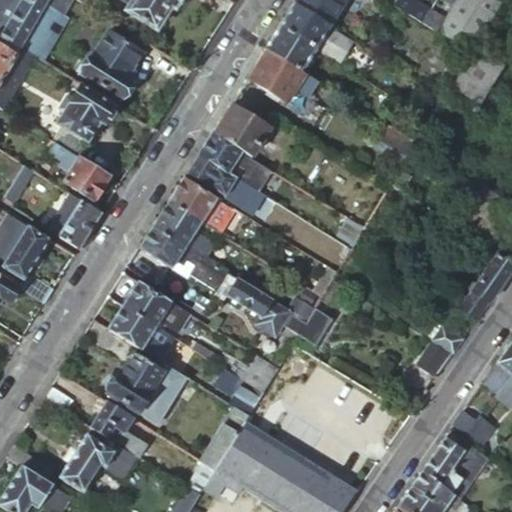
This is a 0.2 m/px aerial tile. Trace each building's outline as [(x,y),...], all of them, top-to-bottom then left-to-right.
[(36,20),(47,0),(1,0),(16,7),(36,20)] [(71,0),(47,0),(36,20),(25,39),(20,47),(34,57),(42,61),(68,19),(62,15),(71,0)] [(124,0),(130,3),(125,9),(156,29),(171,5),(175,8),(180,0),(124,0)] [(343,7),(331,0),(295,0),(292,5),(329,28),(343,7)] [(457,0),(445,20),(438,33),(471,53),(476,46),(486,31),(502,6),(492,0),(457,0)] [(408,14),(423,23),(430,10),(416,2),(408,14)] [(329,28),(292,5),(278,28),(315,51),(320,54),(322,50),(317,48),(329,28)] [(4,26),(25,39),(36,20),(16,7),(4,26)] [(423,23),(438,33),(445,20),(430,10),(423,23)] [(0,32),(0,46),(15,56),(20,47),(25,39),(4,26),(0,32)] [(315,51),(278,28),(264,50),(265,51),(301,74),(315,51)] [(84,57),(75,72),(120,100),(132,81),(126,78),(141,54),(108,33),(90,61),(84,57)] [(0,81),(13,59),(15,56),(0,46),(0,81)] [(502,63),(476,46),(471,53),(447,92),(474,109),(502,63)] [(13,59),(0,81),(0,109),(2,111),(34,57),(20,47),(15,56),(13,59)] [(304,76),(301,74),(265,51),(247,81),(286,105),(304,76)] [(115,108),(82,86),(57,126),(61,128),(52,143),(77,159),(100,123),(103,125),(115,108)] [(432,93),(440,97),(444,92),(436,87),(432,93)] [(438,101),(440,97),(432,93),(430,96),(438,101)] [(426,104),(419,116),(431,123),(438,111),(426,104)] [(231,107),(213,136),(251,160),(269,131),(231,107)] [(431,123),(419,116),(411,128),(423,135),(431,123)] [(417,146),(385,126),(372,146),(404,167),(417,146)] [(213,136),(211,135),(197,155),(259,194),(272,174),(251,160),(213,136)] [(77,159),(52,143),(48,141),(44,147),(49,149),(47,153),(61,162),(58,166),(68,172),(61,182),(94,203),(109,179),(77,159)] [(259,194),(197,155),(185,175),(231,203),(236,194),(259,208),(265,198),(259,194)] [(12,183),(24,166),(18,162),(7,180),(12,183)] [(227,208),(182,180),(166,205),(211,233),(227,208)] [(3,198),(13,204),(19,194),(13,190),(10,188),(3,198)] [(511,203),(489,188),(461,229),(489,249),(511,215),(511,203)] [(89,233),(101,214),(69,195),(47,230),(78,250),(89,233)] [(211,233),(166,205),(158,218),(150,231),(183,251),(190,239),(203,247),(211,233)] [(251,223),(237,215),(229,227),(243,235),(251,223)] [(48,240),(26,227),(5,260),(23,272),(26,274),(48,240)] [(183,251),(150,231),(137,251),(171,271),(175,264),(182,268),(185,263),(193,268),(188,276),(216,293),(224,277),(183,251)] [(460,309),(476,321),(511,269),(511,264),(497,255),(460,309)] [(321,303),(336,278),(326,271),(310,296),(321,303)] [(43,305),(52,291),(26,274),(23,272),(14,286),(18,288),(43,305)] [(18,288),(14,286),(0,276),(0,303),(1,302),(6,306),(18,288)] [(300,324),(285,314),(224,277),(216,293),(213,299),(221,304),(225,299),(258,320),(255,325),(256,329),(272,339),(277,338),(285,323),(296,330),(300,324)] [(136,284),(122,308),(156,329),(166,314),(176,320),(181,312),(136,284)] [(306,303),(310,296),(301,291),(297,297),(306,303)] [(293,303),(285,314),(300,324),(306,327),(313,315),(309,313),(312,308),(312,307),(306,303),(302,308),(293,303)] [(122,308),(107,331),(142,353),(151,337),(161,343),(166,335),(156,329),(122,308)] [(442,327),(432,341),(438,344),(453,355),(463,340),(442,327)] [(495,396),(511,373),(511,340),(511,339),(480,384),(495,396)] [(421,369),(436,379),(453,355),(438,344),(421,369)] [(157,400),(174,373),(165,367),(160,374),(132,357),(120,377),(118,377),(116,381),(115,380),(107,382),(105,387),(107,392),(109,393),(106,397),(139,417),(151,397),(157,400)] [(262,395),(276,372),(263,364),(249,387),(262,395)] [(255,405),(262,395),(249,387),(216,367),(214,371),(218,373),(217,375),(222,378),(214,390),(231,400),(227,406),(233,409),(247,418),(255,405)] [(187,381),(174,373),(157,400),(151,397),(139,417),(157,429),(187,381)] [(511,402),(511,373),(495,396),(494,398),(507,408),(511,402)] [(50,389),(42,401),(64,414),(71,402),(50,389)] [(118,447),(134,422),(105,404),(89,430),(105,440),(118,447)] [(246,419),(247,418),(233,409),(200,463),(214,472),(246,419)] [(489,432),(475,421),(473,423),(461,414),(450,427),(476,447),(481,442),(489,432)] [(214,472),(203,489),(216,498),(229,478),(280,511),(341,511),(355,493),(246,419),(214,472)] [(136,459),(118,447),(105,440),(102,446),(85,436),(58,480),(83,496),(100,469),(105,471),(113,458),(121,463),(122,460),(132,466),(136,459)] [(454,446),(443,438),(420,472),(453,495),(458,499),(486,460),(459,440),(454,446)] [(14,447),(5,460),(20,469),(45,485),(51,476),(35,461),(14,447)] [(65,511),(72,501),(45,485),(20,469),(0,503),(0,510),(3,511),(29,511),(31,510),(34,511),(39,511),(43,506),(52,511),(65,511)] [(440,511),(453,495),(420,472),(408,490),(439,511),(440,511)] [(192,487),(189,491),(198,497),(201,492),(192,487)] [(188,511),(198,497),(189,491),(186,489),(171,511),(188,511)] [(439,511),(408,490),(396,507),(403,511),(439,511)] [(458,499),(453,495),(440,511),(453,511),(461,501),(458,499)]
